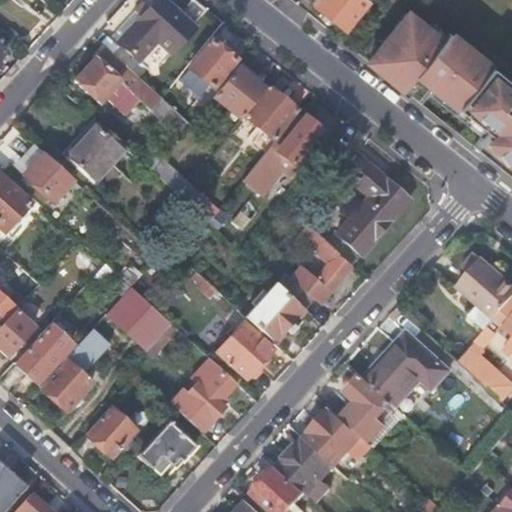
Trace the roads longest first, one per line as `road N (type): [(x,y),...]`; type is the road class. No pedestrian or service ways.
road 1 (residential): [(479,185),(178,511)]
road 2 (residential): [(245,0),(479,185)]
road 3 (residential): [(102,0),(0,113)]
road 4 (residential): [(0,413),(109,511)]
